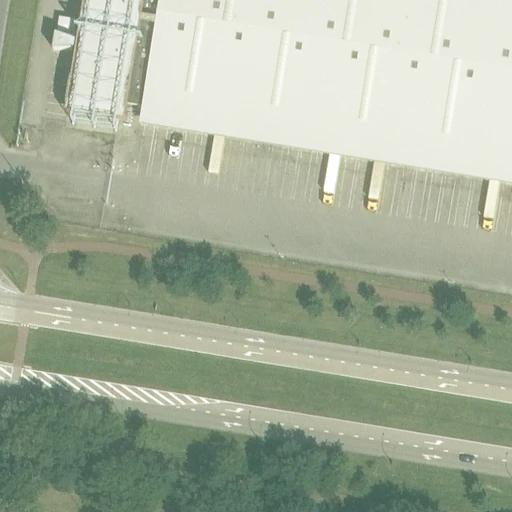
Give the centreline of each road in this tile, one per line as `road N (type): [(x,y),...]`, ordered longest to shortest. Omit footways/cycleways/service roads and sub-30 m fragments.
road 1 (secondary): [(0,388),(511,471)]
road 2 (secondary): [(511,382),(0,299)]
